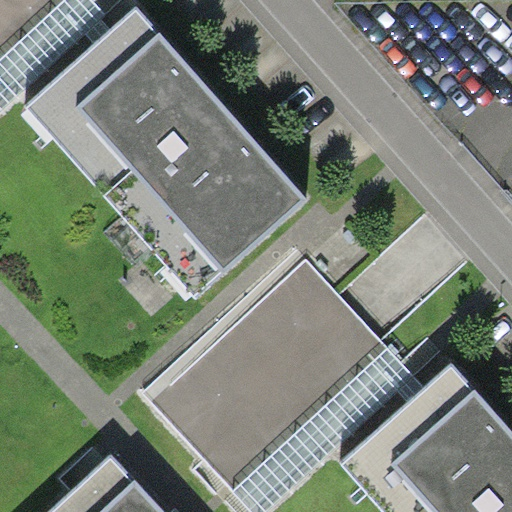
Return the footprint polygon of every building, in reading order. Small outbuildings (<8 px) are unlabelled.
[(0,0),(0,114),(66,53),(108,14),(95,0),(0,0)] [(310,206),(139,14),(28,113),(199,305),(310,206)] [(273,511),(382,413),(420,379),(301,249),(143,392),(252,511),(273,511)] [(511,511),(511,433),(456,372),(345,472),(381,511),(511,511)] [(159,511),(113,460),(55,511),(159,511)]
